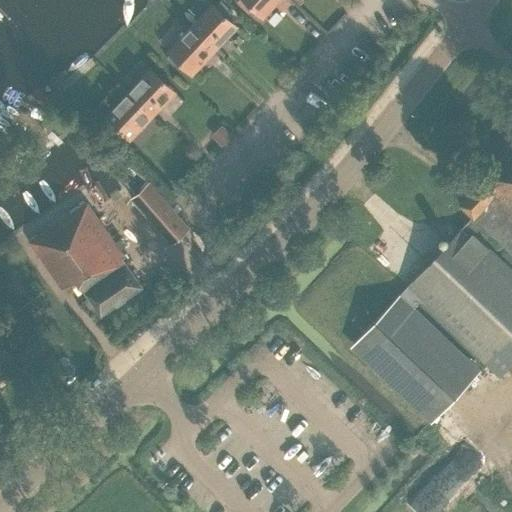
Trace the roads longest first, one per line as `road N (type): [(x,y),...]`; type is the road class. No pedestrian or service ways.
road 1 (tertiary): [(4,511),(286,244),(466,30)]
road 2 (residential): [(386,0),(190,216)]
